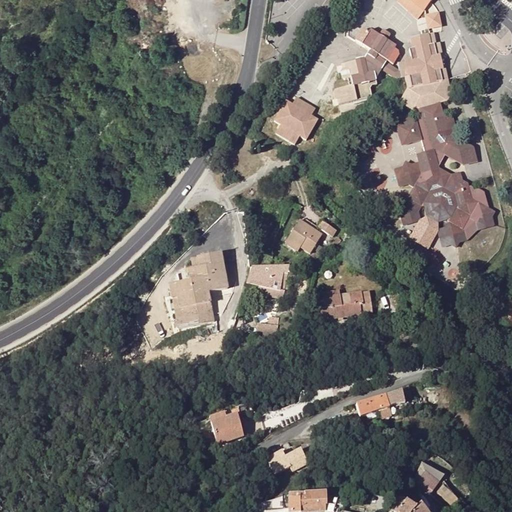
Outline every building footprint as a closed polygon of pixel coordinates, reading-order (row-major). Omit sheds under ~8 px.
[(396,0),(396,1),(417,20),(431,0),(396,0)] [(437,15),(425,18),(428,30),(440,28),(437,15)] [(382,30),(379,36),(387,41),(390,35),(382,30)] [(340,73),(341,78),(345,81),(349,80),(351,87),(346,88),(336,90),(333,94),(334,99),(337,101),(341,100),(342,104),(371,97),(370,89),(372,86),(376,85),(375,80),(381,71),(386,63),(387,61),(393,65),(400,53),(394,49),(396,47),(387,41),(379,36),(370,31),(369,34),(365,31),(361,33),(355,42),(369,51),(373,53),(367,62),(363,61),(345,64),(346,70),(342,70),(340,73)] [(442,82),(443,81),(440,69),(442,69),(439,57),(438,57),(435,45),(430,46),(430,44),(432,43),(430,38),(428,39),(428,36),(410,40),(412,50),(409,51),(411,60),(405,61),(405,64),(408,78),(411,88),(442,82)] [(367,62),(373,53),(369,51),(363,61),(367,62)] [(404,79),(408,78),(405,64),(399,66),(400,71),(386,63),(381,71),(396,80),(404,79)] [(443,81),(442,82),(447,102),(454,89),(449,86),(448,80),(443,81)] [(444,118),(440,104),(447,102),(442,82),(411,88),(419,120),(395,127),(401,146),(420,141),(424,154),(417,156),(419,164),(411,166),(405,163),(402,168),(395,171),(398,188),(408,185),(413,188),(408,199),(396,202),(398,210),(395,215),(401,219),(403,227),(420,222),(418,214),(420,208),(424,207),(427,217),(438,223),(451,219),(446,229),(437,232),(442,248),(451,246),(456,248),(459,243),(467,241),(464,229),(468,219),(475,222),(477,231),(494,226),(492,218),(495,213),(488,209),(483,192),(478,189),(473,191),(474,188),(470,186),(469,187),(467,187),(469,185),(461,180),(460,174),(451,176),(448,180),(436,173),(438,168),(435,158),(438,153),(445,156),(453,141),(459,140),(452,116),(444,118)] [(402,114),(395,127),(419,120),(411,88),(398,111),(402,114)] [(295,105),(287,100),(274,121),(282,126),(278,134),(295,144),(300,136),(306,140),(320,119),(312,115),(316,108),(299,98),(295,105)] [(453,141),(445,156),(462,166),(477,162),(473,149),(459,140),(453,141)] [(438,153),(435,158),(438,168),(445,156),(438,153)] [(448,180),(451,176),(439,169),(438,168),(436,173),(448,180)] [(322,235),(300,221),(285,243),(298,251),(300,247),(310,254),(322,235)] [(336,231),(321,221),(317,227),(332,237),(336,231)] [(190,260),(192,270),(189,271),(191,282),(169,287),(177,329),(213,322),(208,294),(227,290),(221,255),(190,260)] [(274,272),(272,277),(249,273),(246,284),(260,287),(280,290),(283,273),(274,272)] [(278,297),(280,290),(260,287),(258,294),(278,297)] [(339,297),(319,299),(322,321),(372,314),(369,293),(339,297)] [(385,395),(356,405),(360,418),(379,412),(389,408),(389,407),(404,404),(400,390),(385,395)] [(381,418),(391,415),(389,408),(379,412),(381,418)] [(234,412),(209,420),(210,425),(236,416),(234,412)] [(217,445),(242,437),(236,416),(210,425),(217,445)] [(300,449),(285,457),(282,451),(266,459),(274,475),(290,467),(292,472),(308,464),(300,449)] [(425,472),(415,484),(430,495),(439,483),(425,472)] [(327,506),(326,493),(288,495),(289,511),(320,511),(326,511),(325,506),(327,506)] [(412,511),(413,511),(416,508),(405,501),(406,500),(394,499),(388,509),(392,511),(412,511)]
